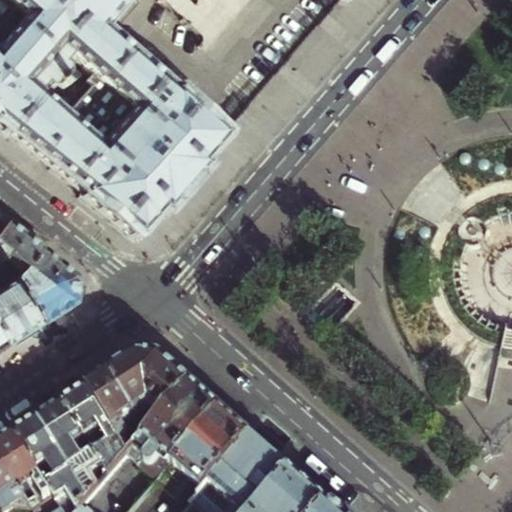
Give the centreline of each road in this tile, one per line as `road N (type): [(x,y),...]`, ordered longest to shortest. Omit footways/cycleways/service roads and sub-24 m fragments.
road 1 (tertiary): [(422,0),(184,273),(150,301)]
road 2 (tertiary): [(150,301),(392,511)]
road 3 (residential): [(0,180),(150,301)]
road 4 (tertiary): [(0,398),(150,301)]
